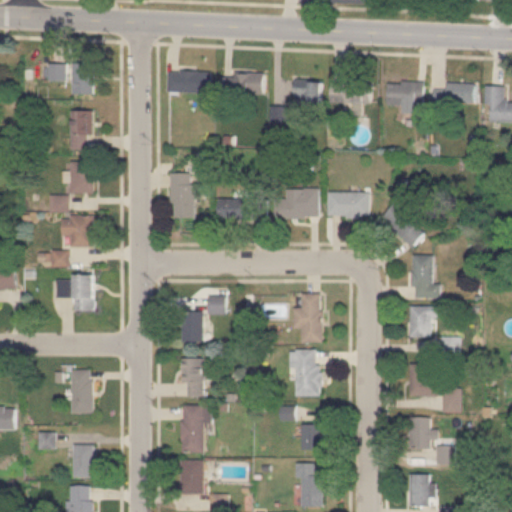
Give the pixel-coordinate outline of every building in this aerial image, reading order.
[(95,61),(74,61),(74,92),(95,92),(95,61)] [(49,62),(49,79),(66,79),(66,62),(49,62)] [(169,91),(213,91),(213,70),(169,70),(169,91)] [(223,71),(223,94),(266,94),(266,71),(223,71)] [(296,100),(323,100),(323,78),(296,78),(296,100)] [(373,101),(373,80),(332,80),(332,101),(373,101)] [(403,110),(425,110),(425,80),(389,80),(389,104),(403,104),(403,110)] [(448,87),(435,87),(435,103),(477,103),(477,82),(448,82),(448,87)] [(493,121),(511,121),(511,101),(507,101),(507,84),(488,84),(488,103),(493,103),(493,121)] [(288,105),(273,105),(273,120),(288,120),(288,105)] [(93,109),(73,109),(73,147),(93,147),(93,109)] [(73,192),(94,192),(94,160),(73,160),(73,192)] [(195,217),(195,172),(172,172),(172,217),(195,217)] [(276,217),(320,217),(319,187),(287,187),(287,197),(275,197),(276,217)] [(329,216),(370,216),(370,191),(329,191),(329,216)] [(68,195),(52,195),(52,210),(68,210),(68,195)] [(269,196),(219,197),(219,219),(269,219),(269,196)] [(428,213),(415,200),(406,207),(400,200),(384,216),(413,246),(426,233),(417,224),(428,213)] [(63,235),(71,235),(71,246),(95,246),(95,215),(63,215),(63,235)] [(52,265),(69,265),(69,250),(52,250),(52,265)] [(435,283),(435,254),(414,254),(414,296),(442,296),(442,283),(435,283)] [(0,288),(17,288),(17,268),(0,268),(0,288)] [(95,274),(74,274),(74,279),(58,279),(58,296),(75,296),(75,310),(95,310),(95,274)] [(302,342),(323,342),(323,293),(302,293),(302,307),(294,307),(294,329),(302,329),(302,342)] [(225,296),(209,296),(209,313),(225,313),(225,296)] [(412,336),(437,336),(437,305),(412,305),(412,336)] [(204,310),(182,311),(182,341),(204,340),(204,310)] [(297,366),(297,395),(321,395),(321,349),(291,349),(291,366),(297,366)] [(205,357),(183,357),(183,396),(205,396),(205,357)] [(441,363),(412,363),(412,395),(441,395),(441,363)] [(73,368),(73,413),(93,413),(93,368),(73,368)] [(462,410),(462,388),(445,388),(445,410),(462,410)] [(0,428),(15,428),(15,403),(0,403),(0,428)] [(206,452),(206,423),(213,423),(213,405),(183,404),(182,452),(206,452)] [(441,429),(433,429),(433,416),(411,416),(411,448),(433,448),(433,439),(441,439),(441,429)] [(324,423),(303,423),(303,449),(324,449),(324,423)] [(40,447),(55,447),(55,432),(40,432),(40,447)] [(95,476),(95,444),(74,444),(74,476),(95,476)] [(181,460),(181,494),(205,494),(205,460),(181,460)] [(298,477),(302,477),(302,506),(324,506),(324,474),(319,474),(319,463),(298,463),(298,477)] [(412,505),(432,505),(432,473),(411,473),(412,505)] [(94,511),(94,485),(71,485),(71,511),(94,511)]
